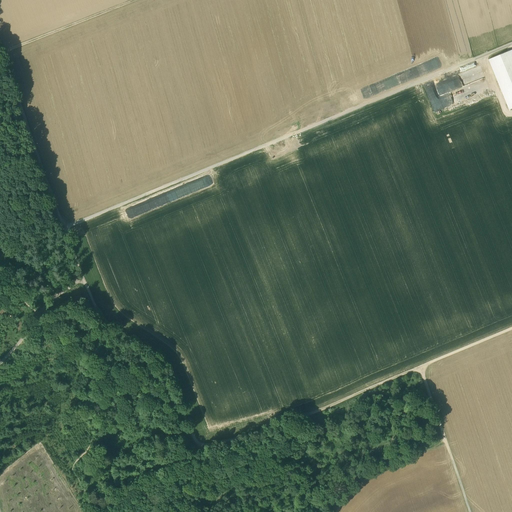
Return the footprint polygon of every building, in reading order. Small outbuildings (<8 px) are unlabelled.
[(375,47),(370,48),(381,90),(387,89),(386,85),(385,86),(375,47)] [(511,50),(489,60),(509,110),(511,108),(511,50)] [(448,97),(439,100),(442,108),(483,93),(481,87),(469,91),(468,87),(447,95),(448,97)] [(428,132),(433,130),(426,112),(421,114),(428,132)] [(242,123),(237,125),(244,147),(249,146),(242,123)]
